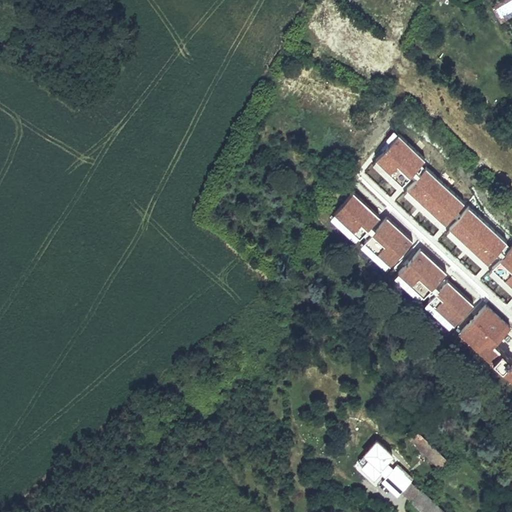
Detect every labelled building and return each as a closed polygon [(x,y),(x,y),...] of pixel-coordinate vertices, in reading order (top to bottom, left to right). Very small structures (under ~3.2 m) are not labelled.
[(500,16),(511,11),(511,1),(497,7),(500,16)] [(464,169),(421,129),(414,136),(404,127),(395,136),(389,130),(384,143),(403,161),(440,196),(446,189),(451,183),(464,169)] [(434,202),(440,196),(403,161),(397,168),(434,202)] [(451,183),(446,189),(453,194),(458,189),(451,183)] [(353,193),(332,214),(357,240),(379,218),(353,193)] [(445,233),(511,294),(511,243),(510,246),(469,208),(445,233)] [(443,225),(447,229),(461,216),(457,212),(443,225)] [(511,362),(493,345),(510,328),(419,242),(415,246),(406,238),(396,249),(397,250),(381,266),(386,271),(386,273),(388,275),(395,282),(398,282),(399,280),(440,319),(511,386),(511,362)] [(440,319),(399,280),(398,282),(395,282),(388,275),(385,279),(428,320),(440,319)] [(449,372),(446,375),(453,380),(456,377),(449,372)] [(453,380),(446,375),(434,389),(440,394),(453,380)] [(428,440),(416,429),(414,431),(426,442),(428,440)] [(436,448),(428,440),(426,442),(414,431),(410,435),(422,447),(420,449),(428,456),(430,455),(442,466),(446,462),(434,450),(436,448)] [(410,435),(408,437),(420,449),(422,447),(410,435)] [(448,460),(436,448),(434,450),(446,462),(448,460)] [(442,466),(430,455),(428,456),(440,468),(442,466)] [(424,511),(443,511),(411,481),(413,479),(397,464),(382,480),(398,495),(402,491),(424,511)]
